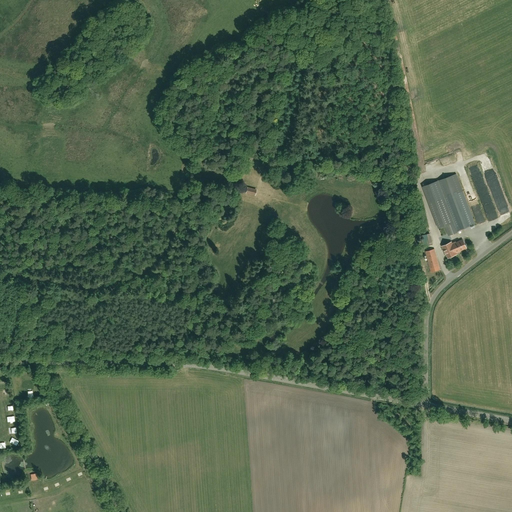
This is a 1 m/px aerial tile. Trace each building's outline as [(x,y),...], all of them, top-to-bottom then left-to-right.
[(424,186),(440,228),(446,225),(450,235),(458,232),(457,231),(475,224),(456,174),(424,186)] [(488,219),(497,216),(490,192),(481,195),(488,219)] [(422,247),(432,245),(430,233),(420,236),(422,247)] [(463,240),(456,243),(456,242),(452,244),(451,242),(442,246),(444,251),(445,251),(448,258),(454,255),(460,252),(460,251),(467,248),(463,240)] [(431,272),(440,270),(434,249),(425,251),(431,272)]
